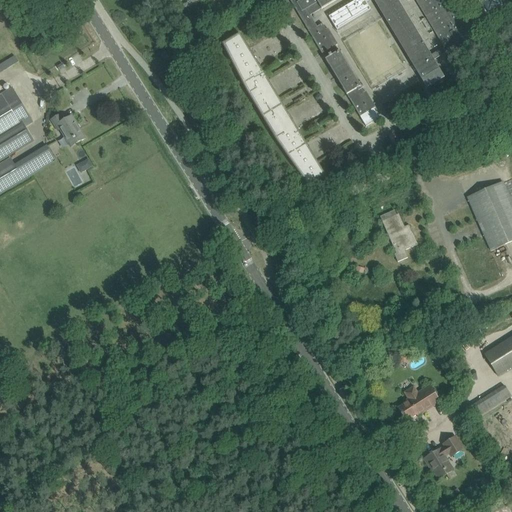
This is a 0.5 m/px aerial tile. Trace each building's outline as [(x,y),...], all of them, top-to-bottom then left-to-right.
[(310,16),(337,0),(289,0),(366,127),(380,119),(374,109),(375,108),(366,92),(364,94),(361,90),(363,89),(322,24),(317,27),(310,16)] [(371,11),(364,0),(356,0),(329,17),(337,31),(371,11)] [(373,0),(428,91),(445,80),(434,61),(447,53),(452,62),(481,45),(454,0),(373,0)] [(504,7),(499,0),(476,0),(487,17),(504,7)] [(326,177),(241,35),(223,45),(247,92),(277,143),(308,186),(326,177)] [(17,60),(15,56),(0,65),(0,67),(1,69),(17,60)] [(0,141),(25,127),(32,122),(12,88),(0,95),(0,141)] [(61,114),(51,120),(58,131),(60,130),(71,148),(85,139),(72,116),(65,121),(61,114)] [(25,127),(0,141),(0,163),(35,142),(25,127)] [(11,159),(0,165),(0,194),(56,161),(47,147),(16,166),(11,159)] [(90,179),(86,170),(92,167),(88,159),(66,170),(74,187),(90,179)] [(468,198),(491,251),(511,242),(511,199),(504,182),(468,198)] [(404,228),(404,229),(403,230),(394,211),(381,218),(397,254),(395,255),(398,262),(408,258),(405,251),(418,245),(409,226),(404,228)] [(491,351),(484,355),(498,378),(511,369),(511,328),(487,343),(491,351)] [(397,409),(406,422),(417,415),(418,417),(441,402),(430,385),(419,392),(416,388),(405,395),(409,401),(397,409)] [(472,408),(478,419),(511,400),(511,397),(507,388),(472,408)] [(442,449),(446,456),(450,454),(452,457),(463,450),(455,438),(444,445),(445,447),(442,449)] [(432,469),(439,479),(453,471),(440,450),(427,458),(433,468),(432,469)] [(509,511),(503,500),(480,511),(509,511)]
